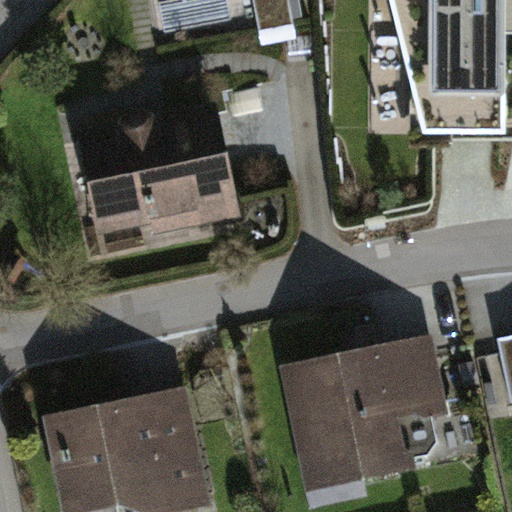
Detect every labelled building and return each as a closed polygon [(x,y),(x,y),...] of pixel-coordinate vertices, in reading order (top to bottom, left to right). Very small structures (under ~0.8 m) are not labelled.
[(287,0),(252,0),(255,42),(290,40),(287,0)] [(511,0),(398,0),(434,136),(511,136),(511,0)] [(216,109),(83,139),(108,253),(242,224),(216,109)] [(511,334),(498,338),(511,397),(511,334)] [(433,347),(292,373),(316,499),(421,479),(412,430),(447,423),(433,347)] [(214,511),(193,403),(49,431),(65,511),(214,511)]
